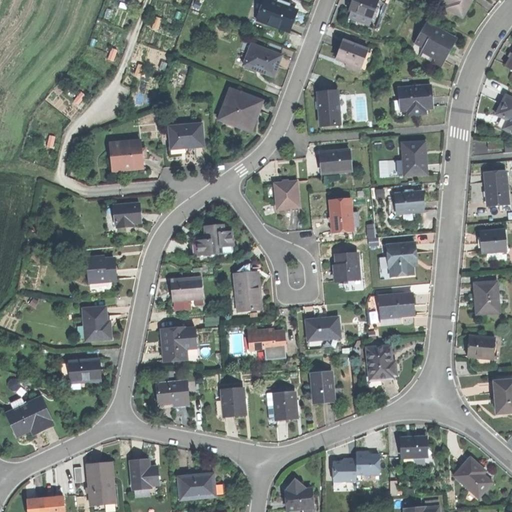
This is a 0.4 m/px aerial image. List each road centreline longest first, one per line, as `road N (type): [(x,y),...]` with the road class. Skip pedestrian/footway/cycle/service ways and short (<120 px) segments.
road 1 (residential): [(511,6),(481,45),(466,87),(436,396)]
road 2 (residential): [(225,183),(168,225),(154,250),(117,424)]
road 3 (track): [(149,0),(123,73),(73,130),(63,162),(62,178),(89,193)]
road 4 (residential): [(328,0),(275,136),(225,183)]
road 5 (residential): [(267,460),(436,396)]
road 6 (residential): [(117,424),(267,460)]
road 7 (residential): [(117,424),(11,474),(0,492)]
road 8 (residential): [(272,247),(298,250),(311,263),(309,295),(292,298),(281,270)]
